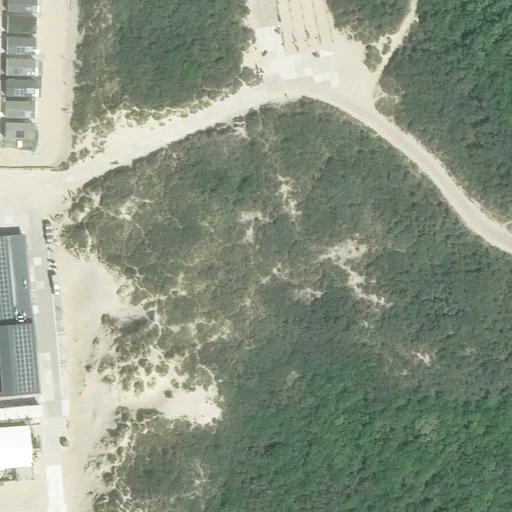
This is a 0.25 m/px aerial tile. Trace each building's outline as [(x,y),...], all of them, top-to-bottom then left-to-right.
[(33,138),(35,0),(5,0),(3,137),(33,138)] [(0,326),(30,324),(22,234),(0,235),(0,326)] [(35,383),(33,359),(23,360),(25,384),(0,385),(0,395),(32,393),(31,383),(35,383)] [(0,420),(39,417),(38,405),(0,408),(0,420)] [(0,428),(0,468),(29,466),(26,426),(0,428)]
